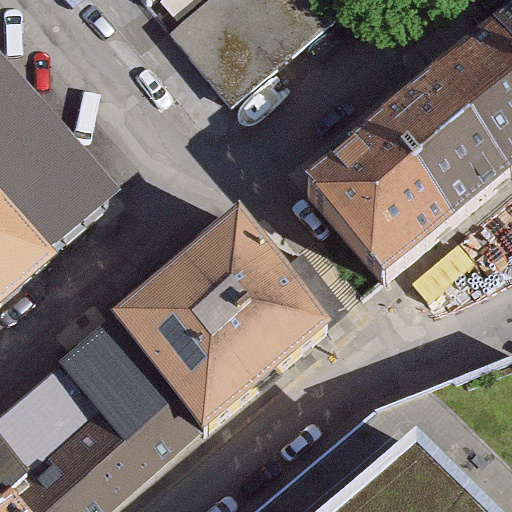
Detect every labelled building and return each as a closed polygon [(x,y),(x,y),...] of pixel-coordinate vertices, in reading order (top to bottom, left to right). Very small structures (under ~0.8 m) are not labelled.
[(347,0),(216,0),(173,38),(236,110),(354,8),(347,0)] [(511,21),(495,36),(511,54),(511,21)] [(432,91),(508,177),(511,173),(511,54),(495,36),(432,91)] [(0,197),(54,259),(121,194),(0,64),(0,197)] [(371,142),(450,229),(491,192),(508,177),(432,91),(371,142)] [(417,259),(450,229),(371,142),(305,201),(384,288),(417,259)] [(0,306),(54,259),(0,197),(0,306)] [(244,223),(120,323),(209,434),(334,334),(244,223)] [(112,511),(209,434),(120,323),(0,419),(0,459),(42,511),(112,511)] [(511,511),(511,379),(379,429),(280,511),(511,511)] [(0,511),(42,511),(0,459),(0,511)]
